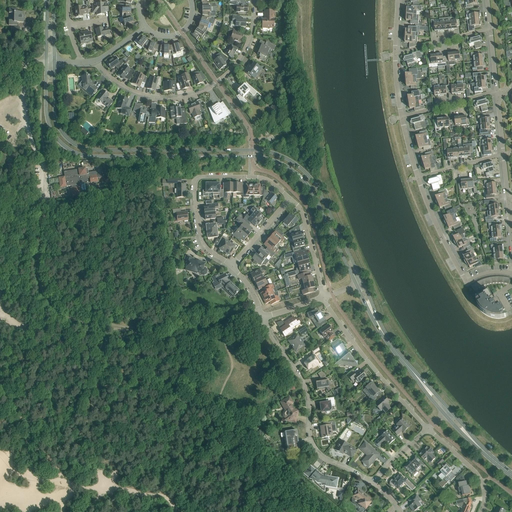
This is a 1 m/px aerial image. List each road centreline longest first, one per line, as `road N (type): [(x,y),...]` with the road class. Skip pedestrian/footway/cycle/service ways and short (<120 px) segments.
road 1 (tertiary): [(45,61),(47,120),(67,149),(98,157),(259,156),(283,164),(311,191),(356,284)]
road 2 (tertiary): [(362,282),(300,166),(261,150),(76,145),(55,118),(54,63)]
road 3 (track): [(40,159),(36,260),(45,296),(66,315),(135,331)]
road 4 (residential): [(95,60),(117,81),(158,99),(195,94),(236,62),(255,21),(254,0)]
road 5 (residential): [(261,314),(308,392),(314,450),(372,484)]
road 6 (track): [(257,511),(217,435),(177,384),(134,352)]
road 7 (residential): [(231,265),(202,238),(197,179),(264,178),(289,198)]
road 8 (residential): [(427,428),(323,297)]
